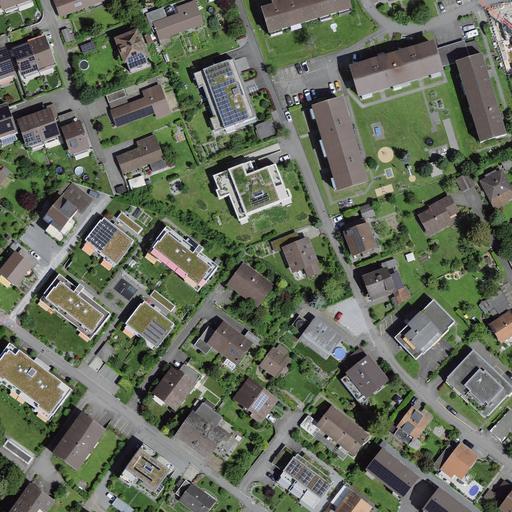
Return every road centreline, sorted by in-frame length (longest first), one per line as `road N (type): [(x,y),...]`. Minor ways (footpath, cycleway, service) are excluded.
road 1 (residential): [(286,122),(379,353),(511,464)]
road 2 (residential): [(0,317),(258,511)]
road 3 (residential): [(43,0),(102,162)]
road 4 (residential): [(365,0),(381,19),(408,28),(489,0)]
